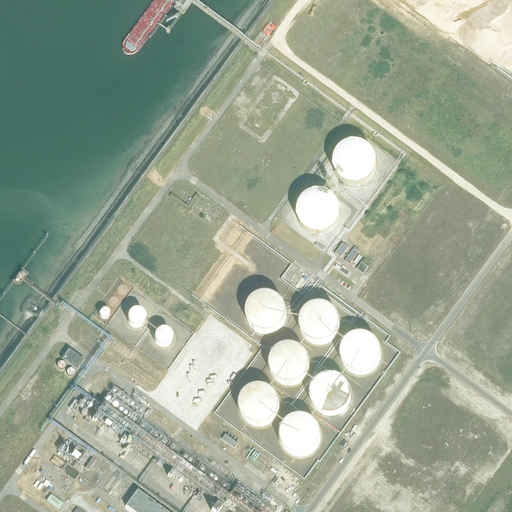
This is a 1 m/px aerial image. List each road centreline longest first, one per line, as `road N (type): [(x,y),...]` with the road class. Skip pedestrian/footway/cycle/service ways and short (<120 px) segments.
road 1 (unknown): [(118,251),(243,346),(189,431)]
road 2 (unclassified): [(308,511),(425,350)]
road 3 (unknown): [(189,511),(60,417)]
road 4 (unknown): [(261,230),(355,102)]
road 5 (unclassified): [(425,350),(511,234)]
road 6 (unknown): [(348,293),(438,186)]
